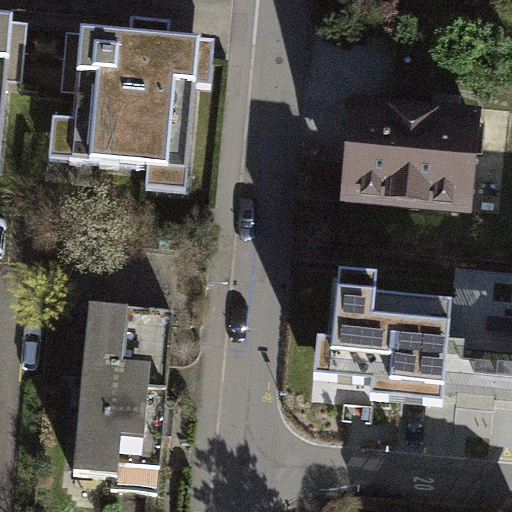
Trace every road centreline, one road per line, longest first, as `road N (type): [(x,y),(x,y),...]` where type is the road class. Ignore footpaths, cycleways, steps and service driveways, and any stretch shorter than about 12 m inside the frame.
road 1 (residential): [(286,0),(243,464)]
road 2 (residential): [(511,484),(243,464)]
